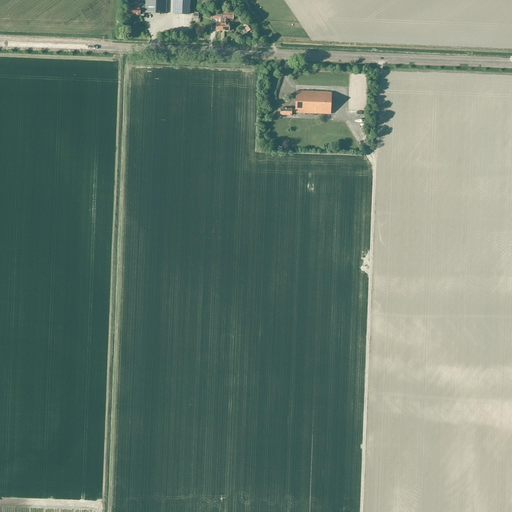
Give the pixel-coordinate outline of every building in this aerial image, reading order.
[(167,13),(167,0),(144,0),(145,7),(141,7),(140,7),(140,8),(129,8),(129,14),(145,15),(145,13),(167,13)] [(173,0),(173,13),(190,14),(190,0),(173,0)] [(224,13),(223,15),(224,15),(223,31),(230,31),(230,23),(228,23),(228,19),(234,19),(234,13),(228,13),(228,11),(224,11),(224,13)] [(216,30),(223,31),(224,15),(223,15),(213,14),(212,19),(219,20),(219,23),(216,23),(216,30)] [(245,27),(248,32),(253,28),(250,23),(245,27)] [(292,113),(331,115),(332,93),(297,92),(296,109),(281,108),(280,115),(292,116),(292,113)]
